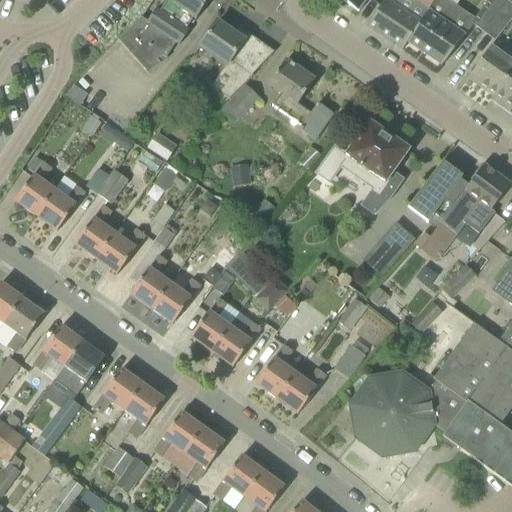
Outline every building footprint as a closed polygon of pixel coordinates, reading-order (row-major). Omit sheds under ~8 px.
[(163,0),(167,2),(159,13),(155,10),(146,23),(140,19),(116,40),(147,75),(159,64),(156,61),(161,57),(165,60),(175,44),(179,46),(188,32),(185,30),(192,19),(195,21),(209,0),(163,0)] [(338,0),(358,13),(367,0),(338,0)] [(407,44),(435,0),(384,0),(366,28),(401,52),(407,44)] [(451,8),(439,0),(435,0),(407,44),(441,67),(465,37),(463,35),(466,31),(468,23),(451,12),(451,8)] [(488,0),(470,24),(480,33),(506,1),(504,0),(488,0)] [(480,33),(493,43),(511,18),(511,5),(506,1),(480,33)] [(252,76),(274,54),(247,35),(243,42),(216,23),(199,49),(225,67),(222,72),(233,79),(222,96),(229,102),(252,78),(252,76)] [(511,69),(511,67),(490,52),(491,50),(490,49),(467,81),(468,81),(469,80),(494,96),(511,69)] [(288,119),(298,106),(312,85),(297,75),(299,72),(285,62),(268,87),(280,96),(272,108),(288,119)] [(511,116),(511,69),(494,96),(490,101),(511,116)] [(233,127),(258,100),(244,87),(219,113),(233,127)] [(73,88),(65,96),(77,107),(85,99),(73,88)] [(314,141),(332,117),(317,106),(310,115),(298,106),(288,119),(300,128),(299,130),(314,141)] [(365,207),(374,215),(389,202),(394,194),(383,186),(406,152),(383,136),(382,130),(375,125),(369,126),(368,125),(347,157),(334,148),(315,174),(329,184),(340,167),(377,193),(365,207)] [(106,127),(98,137),(112,146),(114,144),(127,153),(133,144),(119,134),(118,136),(106,127)] [(177,149),(168,143),(158,158),(166,164),(177,149)] [(309,149),(297,165),(308,174),(320,158),(309,149)] [(433,217),(442,223),(483,167),(482,166),(466,187),(459,182),(462,178),(460,177),(459,178),(443,167),(444,165),(442,163),(407,210),(427,225),(433,217)] [(14,203),(35,218),(54,192),(42,183),(51,170),(42,164),(14,203)] [(229,169),(233,191),(251,188),(247,166),(229,169)] [(509,186),(483,167),(442,223),(429,241),(433,244),(444,252),(464,225),(478,236),(494,215),(490,212),(509,186)] [(164,194),(176,178),(165,170),(153,186),(164,194)] [(112,172),(108,178),(96,196),(110,206),(127,183),(112,172)] [(53,191),(65,198),(71,187),(60,180),(53,191)] [(54,192),(35,218),(57,233),(85,194),(75,188),(66,201),(54,192)] [(102,206),(74,246),(96,261),(114,235),(102,226),(111,213),(102,206)] [(162,230),(174,213),(164,206),(152,223),(162,230)] [(395,226),(361,262),(381,280),(415,243),(395,226)] [(114,235),(96,261),(117,276),(146,237),(136,230),(126,244),(114,235)] [(173,238),(163,231),(162,230),(151,245),(163,253),(173,238)] [(254,301),(255,300),(271,284),(240,253),(223,268),(254,301)] [(130,296),(151,311),(169,286),(157,277),(166,264),(157,257),(130,296)] [(511,262),(491,292),(503,301),(511,288),(511,262)] [(464,268),(440,292),(450,302),(475,278),(464,268)] [(219,281),(229,288),(233,281),(224,274),(219,281)] [(177,275),(169,286),(151,311),(172,326),(200,288),(191,281),(189,284),(177,275)] [(275,280),(271,284),(255,300),(267,313),(288,292),(275,280)] [(329,282),(314,299),(324,308),(326,306),(334,314),(347,299),(329,282)] [(0,322),(4,325),(22,300),(0,284),(0,322)] [(22,300),(4,325),(16,334),(6,348),(16,355),(43,316),(22,300)] [(190,339),(211,354),(229,329),(229,328),(238,315),(218,300),(190,339)] [(350,333),(367,310),(353,300),(336,323),(350,333)] [(291,347),(312,312),(298,303),(276,338),(291,347)] [(420,336),(442,314),(431,304),(410,326),(420,336)] [(229,329),(211,354),(232,369),(260,331),(250,324),(241,337),(229,329)] [(435,383),(428,393),(433,427),(444,434),(442,438),(511,488),(511,435),(500,427),(511,409),(511,324),(498,344),(473,326),(433,381),(435,383)] [(82,344),(60,328),(32,367),(41,373),(51,360),(63,368),(64,369),(82,344)] [(75,399),(104,359),(82,344),(64,369),(63,368),(53,383),(75,399)] [(283,347),(255,385),(276,401),(294,375),(282,366),(292,353),(283,347)] [(364,358),(349,348),(333,371),(348,382),(364,358)] [(8,360),(0,370),(0,395),(19,368),(8,360)] [(124,411),(142,387),(120,371),(92,409),(101,416),(111,402),(124,411)] [(276,401),(297,416),(324,377),(316,371),(307,384),(294,375),(276,401)] [(414,453),(433,427),(428,393),(402,374),(368,380),(349,407),(355,439),(382,459),(414,453)] [(164,402),(142,387),(124,411),(136,421),(126,435),(135,441),(164,402)] [(66,399),(62,404),(41,433),(55,444),(63,433),(81,409),(66,399)] [(183,455),(202,430),(180,414),(152,453),(161,459),(171,446),(183,455)] [(0,423),(0,460),(6,465),(24,442),(0,423)] [(196,485),(224,445),(202,430),(183,455),(196,464),(186,477),(196,485)] [(119,480),(133,461),(117,449),(103,468),(119,480)] [(0,499),(1,500),(20,474),(17,472),(23,464),(15,458),(0,478),(0,499)] [(231,489),(244,498),(262,473),(241,458),(213,497),(221,503),(231,489)] [(146,469),(134,461),(133,461),(119,480),(114,487),(126,496),(146,469)] [(267,511),(284,489),(262,473),(244,498),(234,511),(267,511)] [(66,511),(75,500),(84,488),(72,479),(47,511),(66,511)] [(167,511),(188,511),(195,502),(182,493),(167,511)] [(87,494),(80,504),(89,510),(96,500),(87,494)] [(188,511),(204,511),(206,510),(195,502),(188,511)] [(312,511),(301,503),(293,511),(312,511)]
